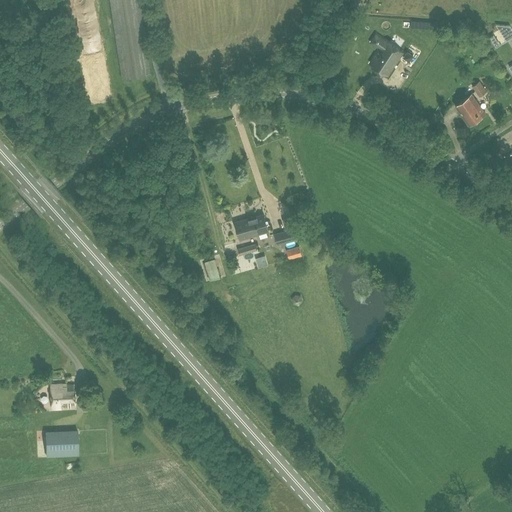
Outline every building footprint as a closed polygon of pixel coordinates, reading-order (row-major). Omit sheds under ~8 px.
[(117,105),(100,0),(57,0),(75,111),(117,105)] [(110,0),(123,79),(151,74),(139,0),(110,0)] [(511,43),(509,39),(511,37),(511,27),(511,25),(507,27),(506,25),(499,29),(496,25),(488,31),(498,46),(496,47),(499,52),(511,43)] [(386,40),(371,63),(388,74),(403,51),(386,40)] [(403,58),(410,62),(414,56),(408,51),(403,58)] [(479,97),(487,91),(480,80),(472,85),(479,97)] [(469,124),(485,112),(472,93),(455,104),(469,124)] [(418,125),(422,116),(400,104),(396,112),(418,125)] [(240,239),(269,230),(264,214),(249,219),(248,217),(235,221),(240,239)] [(274,233),(278,245),(298,239),(294,227),(274,233)] [(257,249),(255,243),(248,245),(250,251),(257,249)] [(291,262),(304,259),(299,245),(286,248),(291,262)] [(271,257),(262,259),(264,268),(273,266),(271,257)] [(61,405),(76,404),(75,383),(67,384),(67,382),(51,383),(52,407),(61,407),(61,405)] [(47,457),(79,455),(78,427),(46,429),(47,457)] [(0,444),(36,443),(35,432),(0,433),(0,444)] [(0,459),(42,458),(41,444),(0,445),(0,459)]
